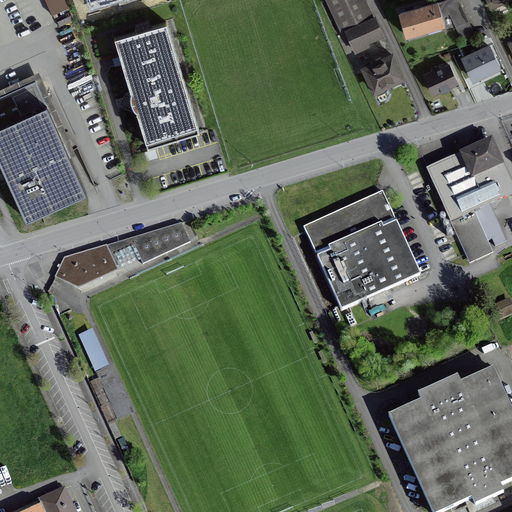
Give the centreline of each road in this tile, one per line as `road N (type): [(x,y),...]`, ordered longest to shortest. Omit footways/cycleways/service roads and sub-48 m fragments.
road 1 (residential): [(4,255),(511,102)]
road 2 (residential): [(4,255),(118,511)]
road 3 (unknown): [(372,0),(431,126)]
